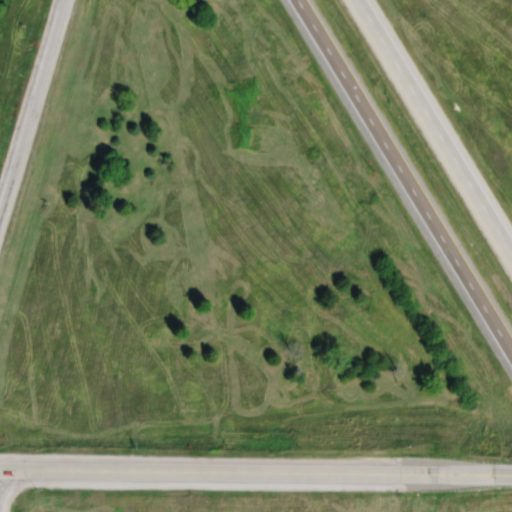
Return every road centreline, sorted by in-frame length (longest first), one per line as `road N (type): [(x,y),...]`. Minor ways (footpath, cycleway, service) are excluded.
road 1 (primary): [(511,473),(0,471)]
road 2 (motorway): [(289,0),(511,361)]
road 3 (motorway): [(511,266),(353,0)]
road 4 (motorway): [(63,0),(0,198)]
